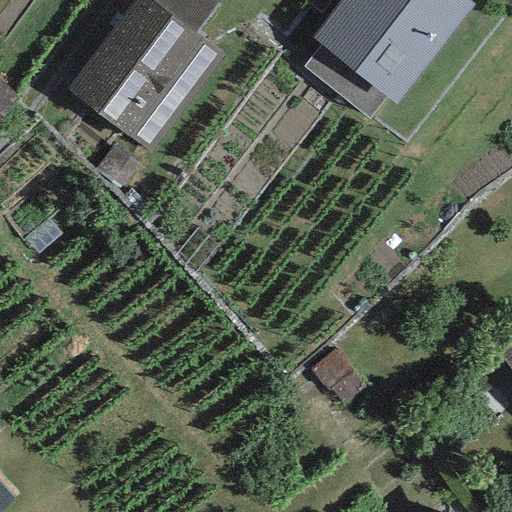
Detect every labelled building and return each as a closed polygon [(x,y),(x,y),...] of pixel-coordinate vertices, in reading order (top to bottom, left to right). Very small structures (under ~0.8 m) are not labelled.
[(146,1),(144,0),(134,0),(65,93),(150,155),(223,58),(194,36),(146,1)] [(214,0),(146,0),(146,1),(194,36),(219,3),(214,0)] [(475,8),(463,0),(341,0),(310,40),(319,48),(385,100),(395,108),(475,8)] [(369,120),(385,100),(319,48),(303,68),(369,120)] [(0,120),(19,100),(0,81),(0,120)] [(511,339),(496,351),(511,373),(511,339)] [(0,511),(2,511),(23,495),(0,467),(0,511)]
